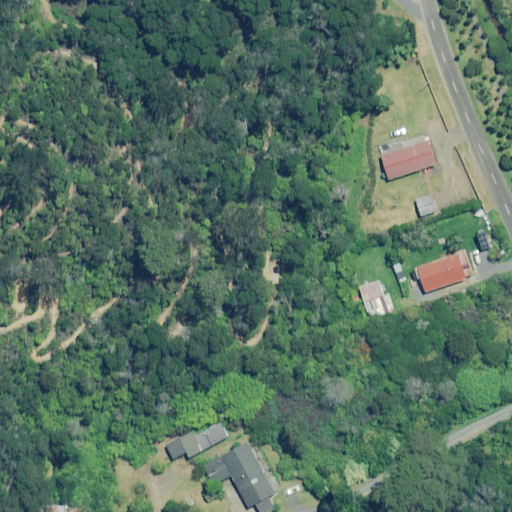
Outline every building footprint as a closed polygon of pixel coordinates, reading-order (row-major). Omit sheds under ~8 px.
[(437,165),(429,141),(384,156),(392,180),(437,165)] [(437,212),(432,195),(417,200),(422,217),(437,212)] [(474,277),(466,253),(419,269),(427,292),(474,277)] [(391,312),(380,281),(362,287),(373,318),(391,312)] [(229,438),(221,422),(196,435),(193,430),(182,436),(194,457),(229,438)] [(187,454),(180,438),(167,444),(175,459),(187,454)] [(233,476),(250,508),(258,504),(262,511),(272,511),(277,509),(270,497),(276,493),(249,443),(204,468),(214,486),(233,476)]
